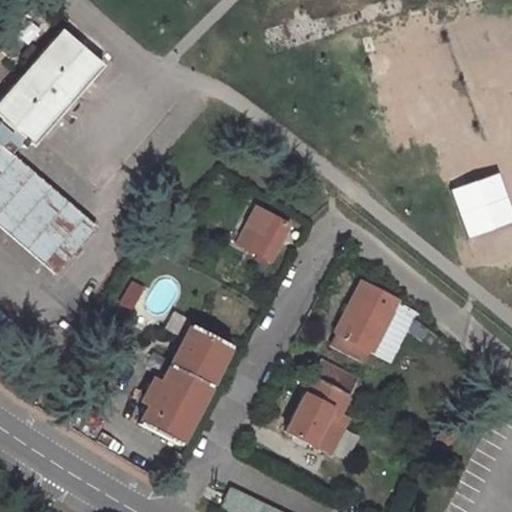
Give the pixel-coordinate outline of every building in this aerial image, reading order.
[(106,61),(67,24),(0,98),(0,106),(7,113),(0,120),(0,216),(57,268),(98,223),(16,146),(27,134),(35,141),(106,61)] [(511,216),(495,170),(446,188),(467,246),(511,229),(511,216)] [(285,223),(254,204),(234,238),(266,257),(285,223)] [(358,280),(331,333),(373,353),(398,300),(358,280)] [(232,347),(192,325),(138,425),(178,447),(232,347)] [(306,376),(279,432),(330,455),(350,419),(341,413),(350,398),(348,397),(356,378),(320,358),(310,377),(306,376)] [(281,511),(228,487),(216,511),(281,511)]
